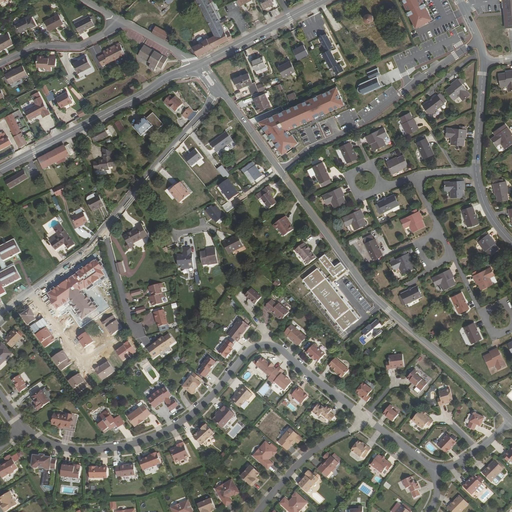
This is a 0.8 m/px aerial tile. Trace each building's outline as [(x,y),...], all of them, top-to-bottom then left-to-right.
[(193,48),(198,57),(232,39),(229,33),(226,34),(222,26),(228,23),(226,19),(220,22),(217,17),(221,16),(218,10),(219,9),(215,1),(210,4),(208,0),(164,0),(169,4),(173,0),(196,0),(215,37),(204,42),(202,38),(197,41),(199,45),(193,48)] [(274,5),(271,0),(259,0),(265,10),(274,5)] [(399,0),(403,6),(416,30),(436,20),(424,0),(399,0)] [(511,0),(502,0),(503,10),(505,29),(511,28),(511,0)] [(372,22),(373,21),(373,20),(373,18),(373,17),(372,16),(371,15),(370,15),(369,14),(368,15),(366,15),(365,16),(365,17),(364,19),(364,20),(365,21),(366,22),(367,23),(368,24),(369,24),(371,23),(372,22)] [(33,33),(40,30),(32,15),(20,21),(21,24),(17,26),(21,34),(25,31),(24,29),(30,26),(33,33)] [(59,15),(45,22),(50,32),(64,25),(59,15)] [(89,17),(74,25),(80,35),(83,33),(83,32),(94,26),(89,17)] [(349,30),(350,29),(351,33),(357,30),(354,24),(347,27),(349,30)] [(155,26),(151,33),(164,40),(168,33),(155,26)] [(349,41),(342,29),(339,31),(341,34),(340,35),(341,37),(342,36),(345,43),(349,41)] [(326,34),(319,38),(326,52),(322,54),(330,69),(332,68),(336,75),(343,71),(340,64),(338,65),(330,50),(333,48),(326,34)] [(9,35),(0,39),(0,51),(14,44),(9,35)] [(103,66),(125,55),(120,45),(112,49),(111,47),(103,52),(105,54),(98,57),(103,66)] [(162,68),(168,58),(144,45),(144,46),(138,56),(151,63),(149,67),(155,71),(157,66),(162,68)] [(303,46),(293,51),(298,60),(308,55),(303,46)] [(52,66),(56,67),(57,59),(45,58),(46,56),(41,55),(40,62),(43,62),(42,67),(48,67),(48,70),(52,71),(52,66)] [(262,57),(251,61),(255,72),(266,67),(262,57)] [(91,67),(87,58),(73,65),(78,74),(84,72),(83,71),(91,67)] [(297,75),(290,62),(278,68),(284,78),(291,74),(293,77),(297,75)] [(22,66),(5,75),(6,76),(9,82),(10,83),(10,84),(27,75),(22,66)] [(361,94),(362,95),(364,95),(364,96),(366,96),(383,89),(383,87),(382,87),(379,80),(379,79),(379,78),(383,77),(382,76),(380,71),(380,69),(369,74),(372,81),(361,85),(362,86),(360,86),(361,88),(360,88),(360,89),(359,90),(359,91),(359,92),(359,93),(360,93),(361,94)] [(511,70),(506,72),(506,74),(499,75),(501,87),(508,86),(509,91),(511,90),(511,70)] [(249,74),(234,80),(238,89),(253,84),(249,74)] [(460,97),(463,101),(470,96),(462,85),(464,83),(461,79),(458,81),(458,80),(451,85),(452,87),(446,91),(454,101),(460,97)] [(348,106),(340,84),(262,122),(286,154),(301,142),(291,130),(348,106)] [(67,93),(56,99),(61,109),(73,103),(67,93)] [(294,93),(287,96),(290,102),(297,99),(294,93)] [(257,108),(256,108),(258,112),(270,107),(265,95),(254,99),(257,108)] [(443,102),(445,101),(441,95),(439,97),(438,96),(423,107),(430,115),(444,105),(444,104),(443,102)] [(40,97),(34,100),(36,105),(25,111),(30,121),(36,117),(36,116),(41,113),(41,114),(43,118),(50,115),(40,97)] [(175,112),(180,107),(168,97),(164,101),(175,112)] [(244,108),(253,104),(249,98),(241,102),(244,108)] [(183,115),(187,119),(193,111),(192,110),(190,108),(183,115)] [(147,119),(147,118),(136,128),(143,136),(150,130),(154,135),(165,125),(154,113),(147,119)] [(19,148),(27,144),(12,114),(4,118),(19,148)] [(401,119),(403,125),(402,125),(407,135),(419,129),(414,119),(414,120),(410,114),(401,119)] [(120,120),(116,123),(121,131),(125,128),(120,120)] [(496,136),(491,140),(496,145),(500,142),(501,143),(505,148),(511,143),(511,136),(511,135),(509,133),(510,132),(508,128),(507,129),(504,125),(493,133),(496,136)] [(105,129),(91,136),(94,142),(108,135),(105,129)] [(386,146),(383,139),(388,137),(384,129),(366,138),(370,145),(371,145),(374,151),(386,146)] [(447,129),(446,138),(452,138),(452,142),(451,145),(464,146),(465,139),(466,139),(467,131),(447,129)] [(223,148),(234,140),(227,131),(210,143),(218,154),(225,150),(223,148)] [(2,133),(0,133),(0,146),(1,149),(12,143),(8,137),(7,137),(5,138),(3,134),(2,133)] [(416,144),(424,160),(434,155),(426,139),(416,144)] [(340,148),(348,164),(358,159),(351,143),(340,148)] [(61,161),(65,158),(74,154),(69,145),(66,147),(65,146),(56,151),(61,161)] [(104,160),(100,161),(100,162),(94,163),(95,171),(109,169),(109,167),(116,166),(116,159),(111,159),(111,157),(112,157),(111,153),(103,149),(104,160)] [(185,156),(190,166),(203,159),(197,149),(185,156)] [(47,155),(53,165),(57,163),(61,161),(56,151),(47,155)] [(44,170),(48,168),(53,165),(47,155),(38,160),(43,168),(44,170)] [(387,163),(393,175),(403,170),(403,169),(408,166),(404,156),(398,159),(397,158),(387,163)] [(252,163),(242,170),(245,174),(249,171),(252,176),(256,181),(263,176),(256,166),(255,167),(252,163)] [(322,183),(324,182),(329,179),(330,179),(323,163),(313,168),(321,184),(322,183)] [(225,179),(230,174),(222,165),(217,169),(225,179)] [(6,182),(10,188),(15,186),(28,178),(24,171),(6,182)] [(229,179),(218,187),(230,202),(241,194),(229,179)] [(506,181),(504,182),(501,182),(501,179),(494,181),(495,184),(494,184),(493,184),(496,196),(497,195),(498,202),(509,199),(507,193),(509,193),(506,181)] [(451,191),(451,198),(464,197),(464,190),(465,190),(464,182),(445,183),(445,191),(451,191)] [(192,197),(182,184),(172,192),(181,205),(192,197)] [(271,185),(257,195),(260,200),(263,198),(270,209),(279,203),(272,194),(276,191),(271,185)] [(323,196),(327,204),(332,202),(335,208),(346,202),(343,196),(345,196),(341,188),(323,196)] [(63,210),(57,196),(52,198),(59,212),(63,210)] [(93,211),(104,206),(99,196),(88,201),(93,211)] [(379,203),(379,204),(380,206),(377,207),(380,215),(399,206),(394,196),(379,203)] [(206,209),(216,223),(225,216),(216,202),(206,209)] [(468,227),(479,223),(473,207),(463,211),(468,227)] [(344,218),(347,226),(352,224),(355,230),(367,225),(364,218),(365,218),(361,210),(359,211),(358,208),(351,211),(352,214),(344,218)] [(401,221),(405,229),(410,226),(413,233),(424,227),(421,221),(422,220),(419,212),(418,213),(417,210),(413,212),(414,215),(401,221)] [(78,228),(82,226),(82,225),(84,224),(88,222),(83,212),(72,218),(78,228)] [(291,224),(292,223),(287,216),(275,225),(279,230),(281,229),(286,237),(295,230),(291,224)] [(54,229),(58,234),(60,237),(52,243),(51,244),(56,250),(64,244),(68,249),(74,244),(60,224),(54,229)] [(140,229),(126,236),(131,244),(128,245),(130,249),(137,246),(135,243),(145,238),(142,233),(147,231),(143,224),(139,227),(140,229)] [(52,243),(60,237),(58,234),(50,240),(52,243)] [(364,239),(366,244),(365,244),(373,260),(383,255),(375,239),(374,240),(372,235),(364,239)] [(498,249),(495,244),(496,244),(489,235),(478,243),(485,252),(486,251),(490,256),(498,249)] [(230,240),(223,245),(230,255),(244,246),(238,236),(231,241),(230,240)] [(14,240),(0,247),(0,264),(2,268),(0,269),(0,306),(3,305),(0,298),(0,297),(6,294),(4,288),(21,279),(14,264),(13,263),(6,266),(4,262),(21,252),(14,240)] [(316,253),(311,247),(310,248),(306,243),(297,249),(303,257),(305,256),(308,261),(308,260),(311,263),(318,258),(315,254),(316,253)] [(195,267),(194,255),(192,255),(191,248),(186,249),(186,255),(180,255),(180,266),(183,266),(183,269),(191,269),(191,267),(195,267)] [(218,264),(216,249),(207,250),(208,252),(201,253),(202,265),(218,264)] [(401,254),(403,257),(395,260),(391,262),(391,263),(395,270),(399,268),(403,274),(414,269),(411,262),(412,262),(409,254),(407,255),(406,252),(401,254)] [(334,267),(325,254),(318,259),(333,278),(345,269),(340,262),(334,267)] [(121,272),(122,272),(126,270),(125,264),(124,264),(123,260),(119,261),(118,262),(121,272)] [(361,318),(318,267),(302,280),(344,331),(361,318)] [(493,284),(490,278),(494,276),(490,268),(480,274),(479,272),(473,274),(474,276),(473,277),(477,284),(478,284),(481,290),(493,284)] [(441,284),(444,290),(456,284),(453,278),(454,278),(450,270),(432,278),(436,286),(441,284)] [(151,288),(153,293),(163,290),(162,285),(164,285),(163,280),(150,284),(151,288)] [(255,287),(249,294),(259,302),(265,295),(255,287)] [(401,294),(402,295),(402,296),(400,298),(403,304),(405,302),(406,304),(422,296),(417,287),(401,294)] [(152,298),(154,303),(164,300),(162,295),(165,295),(164,290),(163,290),(153,293),(151,294),(152,298)] [(459,314),(469,309),(461,293),(451,298),(459,314)] [(271,307),(276,312),(277,311),(281,315),(283,317),(284,318),(285,320),(286,320),(293,312),(283,304),(282,305),(277,300),(271,307)] [(165,307),(155,309),(157,317),(158,317),(159,320),(160,324),(169,321),(165,307)] [(240,324),(232,333),(242,341),(245,337),(244,336),(253,325),(244,317),(239,323),(240,324)] [(376,335),(378,332),(380,334),(384,329),(379,325),(381,323),(376,319),(371,326),(370,325),(364,333),(371,339),(375,335),(376,335)] [(289,333),(299,341),(305,346),(312,337),(296,324),(289,333)] [(475,324),(464,328),(472,344),(482,339),(475,324)] [(10,337),(8,340),(14,347),(25,337),(17,328),(13,332),(14,333),(10,337)] [(160,337),(149,345),(155,354),(171,343),(170,343),(176,339),(170,330),(165,334),(164,333),(159,336),(160,337)] [(231,338),(221,350),(229,357),(237,348),(235,347),(238,344),(231,338)] [(0,366),(1,367),(16,352),(5,341),(0,345),(3,349),(0,351),(0,366)] [(322,344),(321,343),(319,343),(318,343),(311,351),(322,361),(330,353),(323,346),(323,345),(323,344),(322,344)] [(490,367),(491,366),(496,364),(498,368),(498,369),(506,365),(498,348),(490,352),(491,353),(485,356),(490,367)] [(392,362),(389,362),(390,369),(407,366),(405,353),(392,355),(392,362)] [(205,365),(200,371),(207,376),(213,369),(212,368),(218,360),(211,354),(204,364),(205,365)] [(275,376),(281,369),(282,369),(279,366),(280,365),(275,360),(274,362),(268,356),(261,363),(275,376)] [(336,367),(345,374),(345,375),(348,378),(349,377),(356,369),(343,359),(336,367)] [(286,373),(281,369),(275,376),(291,389),(297,381),(294,378),(290,374),(290,375),(287,372),(286,373)] [(416,375),(417,373),(414,370),(407,380),(417,387),(422,380),(416,375)] [(204,382),(201,380),(203,377),(196,371),(185,384),(195,392),(196,392),(199,389),(198,388),(200,385),(201,386),(204,382)] [(22,374),(14,380),(20,387),(19,387),(22,392),(29,387),(27,384),(28,383),(22,374)] [(367,396),(366,397),(372,401),(376,396),(373,393),(377,389),(369,382),(361,391),(367,396)] [(155,394),(151,397),(157,406),(168,398),(170,402),(169,403),(173,409),(182,403),(177,397),(174,399),(172,395),(174,393),(168,385),(164,388),(163,387),(154,393),(155,394)] [(253,399),(252,398),(257,392),(249,385),(243,392),(242,391),(236,398),(245,407),(253,399)] [(313,395),(307,389),(307,388),(304,385),(297,393),(307,402),(313,395)] [(447,403),(447,402),(454,400),(451,388),(440,391),(441,397),(438,398),(440,404),(447,403)] [(40,404),(38,406),(41,410),(53,402),(44,389),(35,395),(39,400),(38,401),(40,404)] [(151,414),(155,411),(148,402),(131,415),(139,425),(143,422),(143,423),(148,419),(148,418),(152,415),(151,414)] [(224,410),(217,418),(227,427),(239,413),(228,403),(223,409),(224,410)] [(328,405),(327,406),(324,403),(318,410),(324,416),(326,413),(336,421),(340,416),(335,411),(337,409),(333,406),(331,408),(328,405)] [(386,412),(394,419),(400,412),(394,407),(396,405),(393,403),(386,412)] [(116,425),(120,423),(122,426),(128,422),(122,414),(118,418),(111,408),(102,414),(106,419),(102,422),(107,430),(110,429),(109,428),(112,426),(112,427),(116,424),(116,425)] [(431,425),(435,420),(421,409),(413,419),(425,428),(428,423),(431,425)] [(474,414),(468,428),(475,431),(478,425),(481,427),(486,417),(477,413),(477,412),(476,411),(475,411),(474,411),(474,412),(473,413),(474,413),(474,414)] [(68,427),(69,426),(74,426),(77,414),(70,413),(69,415),(59,413),(56,424),(62,425),(62,426),(63,428),(66,428),(68,427)] [(68,427),(68,429),(79,431),(82,415),(77,414),(74,426),(69,426),(68,427)] [(203,431),(198,436),(206,445),(219,432),(211,423),(206,428),(207,429),(204,432),(203,431)] [(300,439),(304,442),(307,437),(295,427),(291,431),(288,434),(288,435),(283,441),(293,449),(297,443),(296,443),(300,439)] [(446,454),(456,443),(447,435),(437,446),(446,454)] [(370,441),(370,442),(364,438),(356,448),(366,455),(370,450),(372,451),(376,446),(370,441)] [(259,455),(273,468),(278,462),(273,458),(278,453),(279,454),(282,450),(271,440),(259,455)] [(175,451),(180,462),(193,456),(187,442),(181,445),(182,447),(175,451)] [(511,449),(509,452),(503,457),(508,462),(511,459),(511,460),(511,449)] [(147,458),(147,459),(143,460),(147,469),(165,463),(162,453),(160,451),(155,453),(156,455),(147,458)] [(383,452),(376,463),(387,472),(391,467),(394,470),(398,464),(383,452)] [(54,456),(52,454),(38,454),(36,455),(35,465),(37,467),(39,467),(41,465),(48,466),(49,467),(53,467),(53,466),(58,466),(58,456),(54,456)] [(341,472),(343,470),(343,468),(347,464),(335,454),(330,459),(334,462),(325,471),(334,479),(340,472),(341,472)] [(7,466),(6,464),(0,468),(6,479),(13,474),(15,475),(18,473),(18,472),(23,469),(14,455),(9,459),(11,462),(7,466)] [(505,470),(496,461),(483,474),(493,483),(505,470)] [(79,464),(66,463),(64,475),(83,477),(84,465),(79,464)] [(119,466),(120,476),(124,475),(125,477),(139,474),(137,464),(129,465),(129,464),(123,465),(123,466),(119,466)] [(246,476),(257,486),(264,478),(262,477),(265,472),(256,465),(246,476)] [(110,467),(99,467),(99,466),(92,466),(92,477),(110,477),(110,467)] [(313,476),(314,476),(305,486),(315,494),(327,481),(317,472),(313,476)] [(424,482),(422,484),(417,476),(408,481),(412,488),(415,487),(420,499),(427,495),(424,489),(427,488),(424,482)] [(464,489),(474,498),(484,486),(474,477),(464,489)] [(221,489),(232,506),(238,502),(235,497),(237,496),(241,493),(242,494),(246,492),(238,479),(221,489)] [(3,505),(6,511),(10,511),(20,506),(13,493),(3,499),(5,504),(3,505)] [(296,505),(292,501),(288,507),(293,511),(308,511),(314,505),(303,495),(300,499),(301,500),(296,505)] [(452,511),(465,511),(471,506),(462,497),(450,509),(452,511)] [(216,498),(202,503),(205,511),(216,511),(221,509),(216,498)] [(197,511),(192,500),(175,507),(177,511),(197,511)]
